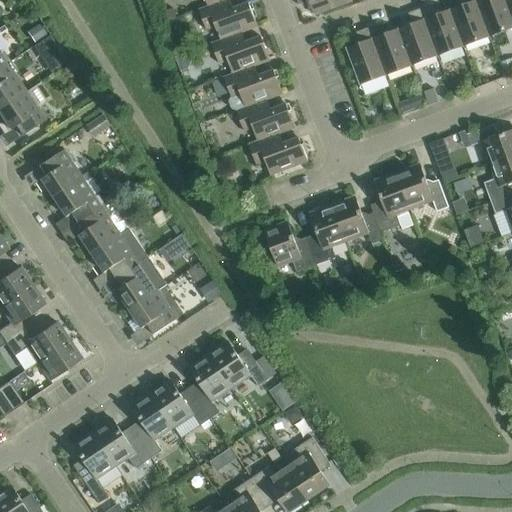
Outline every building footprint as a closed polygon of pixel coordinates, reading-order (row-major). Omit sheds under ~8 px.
[(237,34),(238,35),(258,27),(249,4),(229,11),(225,1),(225,0),(208,7),(199,10),(206,31),(216,28),(220,40),(237,34)] [(350,0),(296,0),(299,6),(310,2),(315,16),(351,3),(350,0)] [(450,11),(463,47),(489,38),(475,0),(461,0),(464,6),(450,11)] [(475,0),(489,38),(511,29),(511,20),(504,0),(475,0)] [(463,47),(450,11),(437,16),(432,5),(420,10),(438,57),(463,47)] [(173,9),(164,12),(167,21),(177,18),(173,9)] [(398,30),(412,66),(438,57),(420,10),(408,14),(412,25),(398,30)] [(38,24),(28,32),(35,42),(45,34),(38,24)] [(368,29),(386,76),(412,66),(398,30),(385,35),(381,24),(368,29)] [(386,76),(368,29),(356,33),(360,45),(346,50),(359,86),(386,76)] [(228,62),(233,74),(250,68),(250,69),(270,61),(261,38),(241,45),(238,35),(237,34),(220,40),(220,41),(211,44),(219,65),(228,62)] [(49,36),(33,46),(43,60),(59,49),(49,36)] [(189,52),(175,58),(180,73),(189,69),(193,61),(189,52)] [(511,59),(499,64),(503,76),(511,72),(511,59)] [(0,109),(25,92),(6,64),(0,68),(0,109)] [(224,77),(231,99),(229,100),(229,103),(231,110),(233,111),(236,111),(245,108),(262,102),(263,102),(283,95),(274,71),(254,79),(250,69),(250,68),(233,74),(224,77)] [(434,89),(425,92),(429,105),(437,102),(439,102),(434,89)] [(44,121),(43,120),(47,117),(40,106),(36,109),(25,92),(0,109),(0,118),(8,131),(14,127),(20,137),(44,121)] [(410,100),(399,104),(403,115),(414,111),(410,100)] [(253,129),(258,142),(275,135),(275,136),(295,129),(286,105),(266,113),(263,102),(262,102),(245,108),(236,111),(244,133),(253,129)] [(102,117),(94,123),(101,134),(110,127),(103,116),(102,117)] [(490,165),(511,157),(511,131),(497,136),(493,125),(466,136),(467,139),(464,140),(467,148),(470,147),(482,143),(490,165)] [(279,146),(275,136),(275,135),(258,142),(249,145),(257,166),(266,163),(270,176),(308,162),(299,139),(279,146)] [(435,141),(443,179),(457,176),(449,138),(435,141)] [(54,199),(89,176),(88,173),(82,177),(64,151),(40,167),(47,177),(42,181),(54,199)] [(491,203),(511,195),(511,157),(490,165),(495,180),(484,184),(491,203)] [(420,165),(397,174),(410,210),(432,201),(437,213),(448,208),(438,181),(427,185),(420,165)] [(371,206),(373,214),(381,233),(400,226),(401,229),(416,224),(410,210),(397,174),(374,182),(382,202),(371,206)] [(79,224),(102,208),(85,182),(91,178),(89,176),(54,199),(67,218),(72,214),(79,224)] [(511,195),(491,203),(495,215),(506,211),(511,225),(511,195)] [(332,206),(346,242),(368,234),(372,245),(384,241),(381,233),(373,214),(363,218),(355,198),(332,206)] [(306,239),(316,266),(336,259),(331,247),(346,242),(332,206),(309,215),(317,235),(306,239)] [(102,208),(79,224),(85,233),(79,236),(92,255),(127,231),(125,229),(119,233),(102,208)] [(316,266),(306,239),(295,243),(288,223),(264,232),(277,267),(292,262),(297,273),(316,266)] [(127,231),(92,255),(104,274),(110,270),(116,279),(140,263),(123,238),(129,234),(127,231)] [(182,235),(170,243),(178,255),(190,247),(183,236),(182,235)] [(140,263),(116,279),(122,289),(117,292),(129,311),(158,291),(140,263)] [(0,308),(32,287),(19,268),(0,280),(0,308)] [(406,269),(395,273),(397,276),(399,282),(409,278),(406,269)] [(356,275),(345,280),(350,293),(361,289),(356,275)] [(213,282),(203,288),(212,302),(222,296),(213,282)] [(0,330),(0,337),(5,345),(26,330),(20,321),(44,305),(32,287),(0,308),(10,324),(0,330)] [(158,291),(129,311),(142,330),(147,326),(154,336),(178,320),(158,291)] [(36,363),(69,341),(56,323),(32,339),(26,330),(5,345),(13,357),(26,348),(36,363)] [(69,341),(36,363),(49,382),(81,360),(69,341)] [(208,355),(231,389),(251,377),(258,388),(268,381),(266,378),(260,369),(254,360),(244,367),(228,342),(208,355)] [(196,399),(210,420),(220,413),(212,402),(231,389),(208,355),(189,368),(205,393),(196,399)] [(268,363),(260,369),(266,378),(274,372),(268,363)] [(151,394),(174,428),(193,415),(200,426),(210,420),(196,399),(186,405),(170,381),(151,394)] [(8,382),(0,387),(0,391),(13,411),(23,404),(8,382)] [(0,413),(3,418),(13,411),(0,391),(0,413)] [(138,438),(152,459),(162,452),(155,441),(174,428),(151,394),(131,407),(148,431),(138,438)] [(295,407),(285,414),(292,425),(303,418),(295,407)] [(93,433),(116,467),(128,459),(136,470),(152,459),(138,438),(129,444),(112,420),(93,433)] [(116,467),(93,433),(74,446),(90,470),(80,477),(99,504),(109,498),(97,480),(116,467)] [(287,467),(309,500),(330,486),(318,469),(328,462),(312,438),(293,451),(299,459),(287,467)] [(251,479),(268,503),(277,497),(286,511),(291,511),(309,500),(287,467),(275,475),(270,467),(251,479)] [(227,507),(230,511),(260,511),(259,509),(268,503),(251,479),(233,491),(239,499),(227,507)] [(0,495),(0,511),(42,511),(31,495),(21,502),(12,487),(0,495)] [(127,511),(122,502),(105,511),(127,511)]
